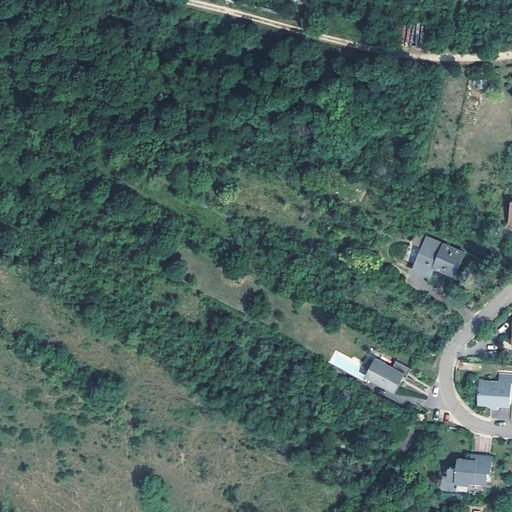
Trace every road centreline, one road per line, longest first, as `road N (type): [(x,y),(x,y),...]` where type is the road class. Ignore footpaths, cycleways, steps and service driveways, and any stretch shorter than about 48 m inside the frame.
road 1 (track): [(184,0),(366,48),(473,61),(511,57)]
road 2 (residential): [(511,429),(462,419),(439,389),(438,367),(462,327),(511,287)]
